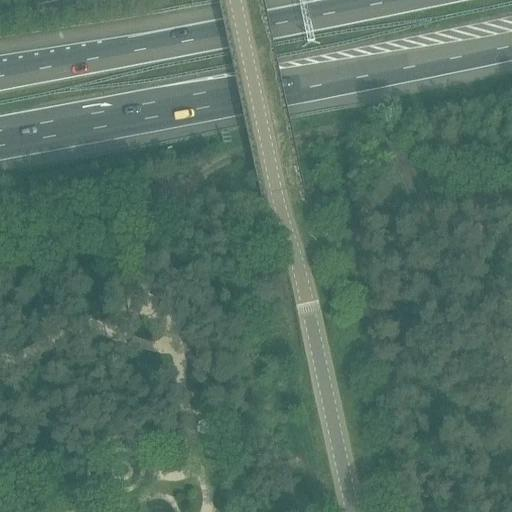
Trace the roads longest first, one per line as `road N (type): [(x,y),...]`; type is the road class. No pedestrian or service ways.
road 1 (tertiary): [(352,511),(234,0)]
road 2 (motorway): [(0,144),(511,49)]
road 3 (motorway): [(415,0),(0,78)]
